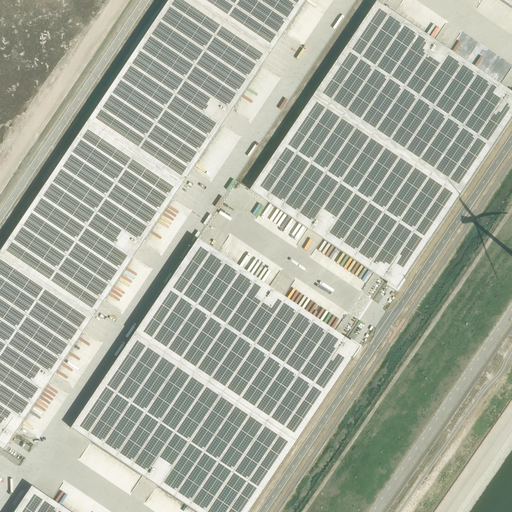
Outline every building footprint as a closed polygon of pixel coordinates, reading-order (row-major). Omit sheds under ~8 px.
[(189,0),(168,0),(86,123),(181,186),(270,54),(189,0)] [(189,0),(270,54),(305,0),(189,0)] [(511,92),(378,2),(314,97),(461,195),(511,119),(511,92)] [(302,114),(251,190),(389,283),(389,284),(397,290),(405,280),(461,195),(314,97),(302,114)] [(12,234),(0,250),(0,256),(92,318),(171,201),(181,186),(86,123),(69,148),(12,234)] [(197,239),(133,334),(295,442),(352,357),(359,347),(351,341),(350,342),(349,341),(197,239)] [(0,447),(4,450),(43,391),(92,318),(0,256),(0,447)] [(133,334),(70,428),(163,490),(195,511),(248,511),(290,450),(295,442),(133,334)] [(13,511),(70,511),(31,486),(18,505),(13,511)]
